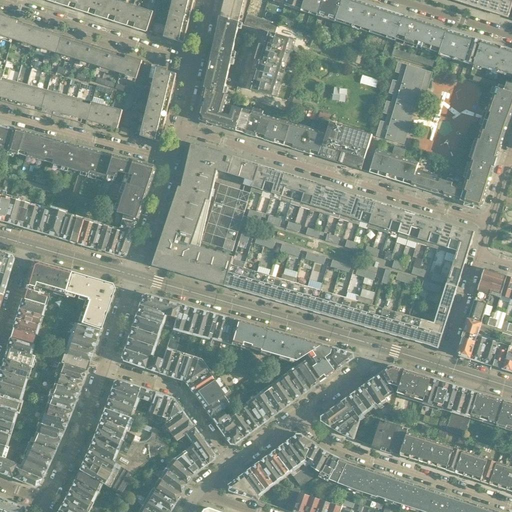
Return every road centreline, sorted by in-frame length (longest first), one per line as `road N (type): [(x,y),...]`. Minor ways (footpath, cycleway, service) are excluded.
road 1 (residential): [(488,223),(181,128)]
road 2 (tertiary): [(134,275),(376,345)]
road 3 (residential): [(511,502),(344,447),(298,414)]
road 4 (residential): [(0,2),(194,63)]
road 5 (residential): [(171,161),(0,113)]
road 6 (residential): [(232,463),(175,389),(103,364)]
road 7 (residential): [(47,504),(103,364)]
road 8 (residential): [(396,0),(511,37)]
